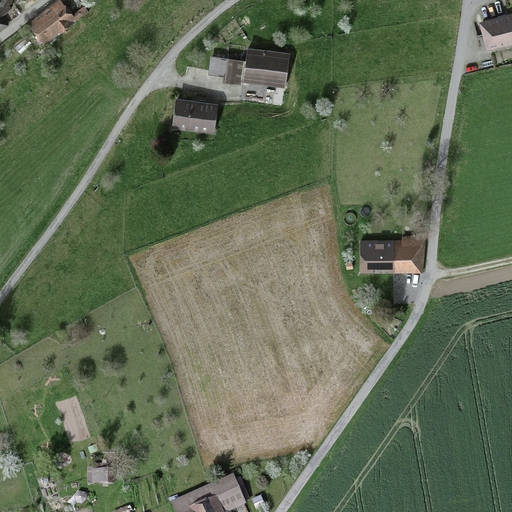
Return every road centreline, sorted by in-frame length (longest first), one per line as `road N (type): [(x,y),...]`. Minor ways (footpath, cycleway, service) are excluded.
road 1 (unclassified): [(0,298),(161,67),(232,0)]
road 2 (unclassified): [(280,511),(412,321),(432,273)]
road 3 (residential): [(470,0),(432,273)]
